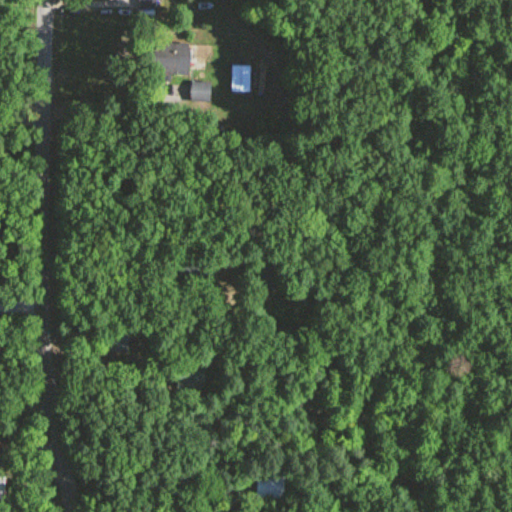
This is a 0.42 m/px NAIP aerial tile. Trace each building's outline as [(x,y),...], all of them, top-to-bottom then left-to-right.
[(138,0),(138,8),(156,8),(155,0),(138,0)] [(188,76),(189,45),(159,44),(158,75),(188,76)] [(230,95),(250,95),(250,66),(230,66),(230,95)] [(190,102),(210,102),(210,82),(191,82),(190,102)] [(107,332),(107,355),(128,355),(128,332),(107,332)] [(204,364),(177,364),(177,388),(204,389),(204,364)] [(0,443),(0,459),(14,460),(14,443),(0,443)] [(255,500),(283,500),(283,475),(255,475),(255,500)]
